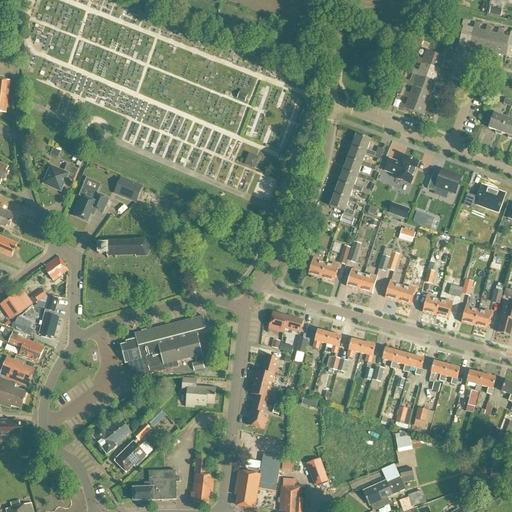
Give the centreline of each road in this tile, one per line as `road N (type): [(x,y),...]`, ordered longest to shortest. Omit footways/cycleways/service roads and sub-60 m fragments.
road 1 (residential): [(511,359),(296,302),(263,282)]
road 2 (residential): [(57,249),(40,225),(23,170),(13,0)]
road 3 (unclassified): [(223,511),(246,309)]
road 4 (unclassified): [(263,282),(314,191),(330,103)]
road 5 (residential): [(511,170),(330,103)]
road 6 (residential): [(93,511),(85,480),(44,430),(46,395),(73,346)]
road 7 (residential): [(73,346),(98,328),(185,303),(246,309)]
